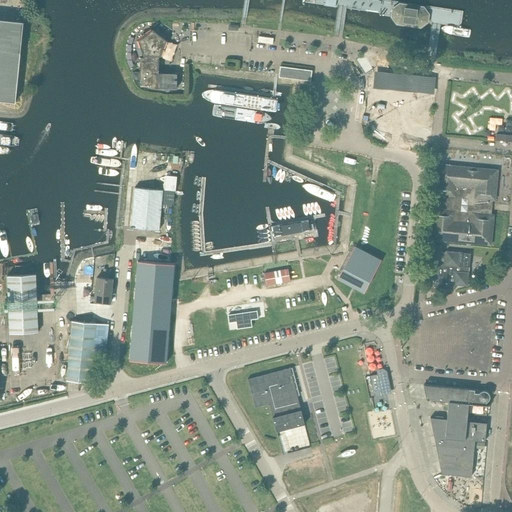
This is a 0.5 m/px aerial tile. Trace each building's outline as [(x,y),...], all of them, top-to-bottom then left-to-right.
[(424,7),(399,4),(392,9),(391,18),(397,25),(421,29),(429,23),(430,15),(424,7)] [(0,100),(15,102),(23,22),(0,19),(0,100)] [(152,31),(139,40),(144,57),(140,57),(140,84),(151,85),(151,88),(177,89),(177,74),(159,73),(159,55),(165,41),(152,31)] [(279,77),(311,81),(312,70),(280,66),(279,77)] [(436,78),(374,73),(373,89),(434,95),(436,78)] [(439,210),(434,209),(431,240),(491,245),(494,215),(491,215),(492,200),(495,201),(498,170),(438,165),(435,195),(440,195),(440,198),(437,200),(437,205),(439,208),(439,210)] [(167,197),(168,191),(163,190),(135,188),(131,227),(131,228),(142,229),(159,230),(162,197),(167,197)] [(425,273),(435,274),(433,287),(455,289),(455,285),(468,286),(469,272),(468,272),(468,267),(469,267),(471,254),(446,251),(446,254),(441,253),(442,245),(428,244),(426,259),(425,273)] [(340,276),(365,289),(379,262),(354,249),(340,276)] [(175,264),(159,263),(137,261),(137,264),(129,360),(166,364),(175,264)] [(290,281),(288,268),(264,272),(266,285),(290,281)] [(7,276),(10,334),(38,332),(35,274),(7,276)] [(94,302),(110,303),(113,279),(97,278),(94,302)] [(257,308),(228,312),(229,320),(236,319),(237,326),(252,324),(251,317),(258,316),(257,308)] [(67,381),(91,383),(93,353),(105,355),(108,324),(72,321),(67,381)] [(290,368),(247,379),(255,408),(269,404),(276,432),(277,432),(305,424),(297,396),(299,395),(298,389),(296,390),(296,389),(298,388),(296,382),(294,383),(294,382),(296,381),(294,375),(292,376),(292,375),(294,374),(292,368),(290,369),(290,368)] [(384,372),(383,372),(377,373),(378,374),(370,376),(374,397),(387,395),(387,394),(388,393),(384,372)] [(427,400),(444,402),(445,387),(424,385),(427,400)] [(444,402),(448,402),(448,401),(468,403),(468,404),(488,406),(489,405),(486,405),(486,402),(487,402),(488,401),(489,400),(489,399),(490,398),(490,397),(490,396),(489,395),(489,394),(489,393),(488,392),(487,392),(486,391),(485,391),(484,391),(483,391),(482,391),(481,391),(481,392),(480,392),(479,393),(474,393),(475,390),(445,387),(444,402)] [(448,401),(448,402),(447,419),(443,419),(443,416),(435,416),(435,418),(430,418),(442,474),(471,477),(475,441),(485,442),(487,423),(467,421),(468,404),(468,403),(448,401)]
